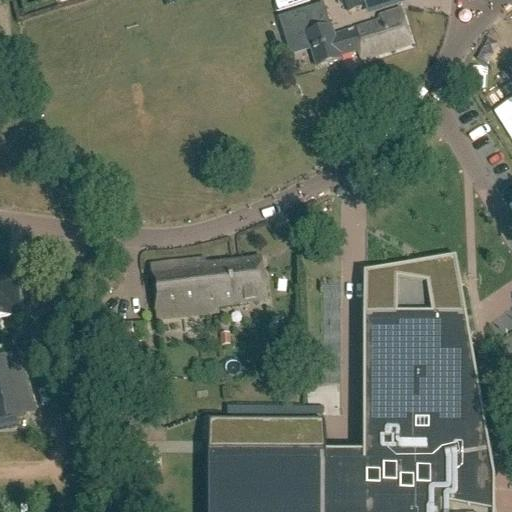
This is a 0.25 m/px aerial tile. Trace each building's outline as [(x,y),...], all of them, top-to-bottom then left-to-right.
[(342,0),(347,14),(390,0),(342,0)] [(342,61),(341,59),(334,37),(331,28),(324,4),(306,10),(278,19),(286,43),(307,36),(318,69),(342,61)] [(334,37),(341,59),(359,53),(362,62),(412,46),(401,11),(380,18),(382,22),(334,37)] [(444,209),(443,195),(404,196),(405,211),(444,209)] [(267,302),(262,261),(206,268),(205,262),(151,268),(158,321),(218,314),(218,309),(267,302)] [(4,281),(2,267),(0,267),(0,318),(13,316),(12,310),(17,309),(16,305),(18,304),(16,292),(14,292),(12,280),(4,281)] [(492,456),(491,450),(488,432),(463,292),(365,274),(366,456),(328,456),(326,438),(211,438),(211,511),(492,511),(486,511),(486,489),(486,457),(492,456)] [(104,354),(135,350),(131,324),(93,329),(94,341),(95,354),(104,354)] [(0,360),(0,422),(28,416),(14,357),(0,360)]
